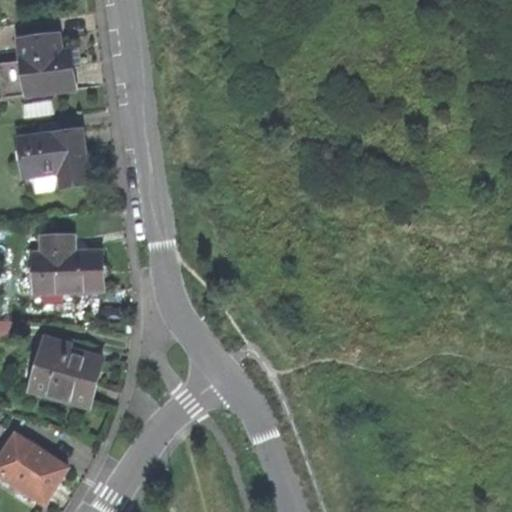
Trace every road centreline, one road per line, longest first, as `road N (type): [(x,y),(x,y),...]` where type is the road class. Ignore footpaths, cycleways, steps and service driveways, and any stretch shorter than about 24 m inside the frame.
road 1 (residential): [(130,0),(174,316),(224,369)]
road 2 (residential): [(224,369),(136,458),(106,511)]
road 3 (residential): [(293,511),(253,402),(224,369)]
